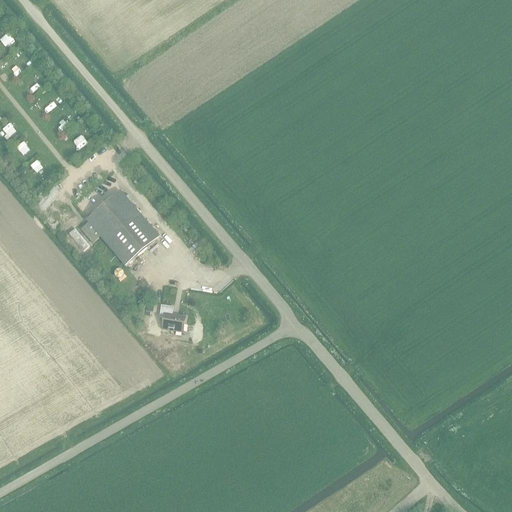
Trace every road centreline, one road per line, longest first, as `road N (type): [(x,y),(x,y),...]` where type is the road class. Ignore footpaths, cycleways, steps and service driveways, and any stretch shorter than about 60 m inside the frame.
road 1 (unclassified): [(295,326),(21,0)]
road 2 (unclassified): [(0,493),(295,326)]
road 3 (unclassified): [(430,484),(295,326)]
road 4 (track): [(0,85),(67,168),(77,174),(108,160)]
